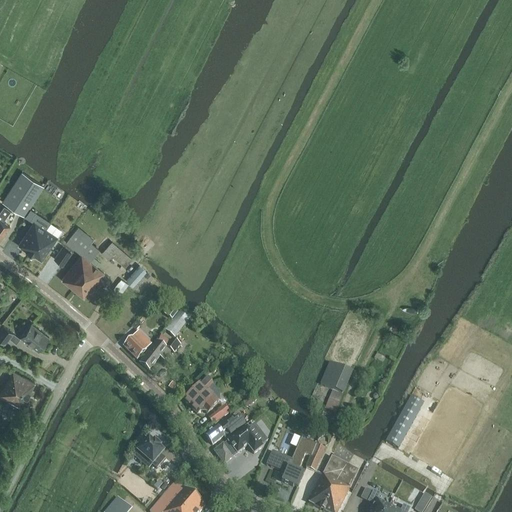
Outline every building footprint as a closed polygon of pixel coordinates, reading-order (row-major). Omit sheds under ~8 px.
[(22,172),(3,202),(24,216),(44,186),(22,172)] [(2,223),(9,211),(2,207),(0,211),(0,240),(9,227),(2,223)] [(31,209),(26,217),(31,220),(36,213),(31,209)] [(19,245),(18,245),(26,250),(25,251),(30,254),(46,229),(34,222),(26,234),(19,245)] [(94,240),(78,226),(65,242),(80,254),(61,278),(84,297),(103,274),(90,263),(100,250),(91,243),(94,240)] [(46,229),(30,254),(34,257),(34,256),(42,261),(42,260),(58,237),(46,229)] [(125,268),(132,259),(112,241),(101,253),(109,260),(112,256),(125,268)] [(62,247),(54,259),(63,265),(71,253),(62,247)] [(140,266),(126,281),(133,286),(143,274),(146,271),(140,266)] [(108,303),(105,307),(109,310),(114,304),(129,285),(121,279),(113,289),(117,293),(109,303),(108,303)] [(172,306),(164,315),(172,321),(179,312),(183,308),(176,302),(175,301),(172,306)] [(164,331),(175,338),(188,322),(189,321),(179,313),(178,314),(164,331)] [(21,337),(39,351),(49,337),(31,324),(21,337)] [(17,344),(22,338),(4,325),(0,329),(0,341),(5,345),(10,338),(17,344)] [(132,337),(123,346),(137,360),(146,350),(145,350),(150,345),(138,332),(133,338),(132,337)] [(150,370),(159,357),(164,361),(170,353),(173,355),(179,347),(171,341),(169,344),(160,337),(156,342),(155,342),(140,363),(150,370)] [(343,394),(352,372),(330,363),(321,385),(333,390),(323,414),(333,419),(343,394)] [(0,395),(22,407),(35,383),(13,371),(0,394),(0,395)] [(184,400),(191,407),(213,385),(206,378),(201,383),(184,400)] [(173,382),(168,387),(174,391),(178,386),(173,382)] [(219,391),(213,385),(191,407),(197,414),(204,407),(208,412),(219,401),(219,391)] [(252,396),(247,400),(251,405),(256,401),(252,396)] [(208,419),(212,424),(213,426),(230,413),(225,407),(208,419)] [(405,407),(386,442),(398,449),(418,414),(405,407)] [(209,445),(221,435),(225,441),(244,426),(237,417),(218,432),(213,426),(202,435),(209,445)] [(247,427),(224,446),(233,458),(248,447),(254,455),(263,448),(249,430),(255,425),(254,425),(249,429),(247,427)] [(270,452),(264,466),(284,475),(281,483),(291,487),(299,490),(305,475),(298,472),(305,455),(311,457),(316,445),(301,439),(291,461),(270,452)] [(160,455),(162,452),(158,448),(159,447),(156,444),(154,442),(152,444),(148,440),(138,452),(144,458),(140,463),(148,469),(152,465),(156,469),(164,459),(160,455)] [(223,445),(214,452),(224,465),(233,458),(224,446),(223,445)] [(311,457),(306,468),(315,472),(325,449),(316,445),(311,457)] [(326,511),(337,511),(359,471),(332,457),(309,503),(326,511)] [(150,511),(200,511),(205,506),(176,482),(150,511)] [(366,489),(361,498),(368,502),(373,492),(366,489)] [(374,505),(370,511),(385,511),(389,505),(377,499),(380,494),(374,491),(373,492),(368,502),(374,505)] [(117,497),(104,511),(128,511),(131,509),(117,497)] [(423,497),(415,510),(417,511),(423,511),(430,502),(423,497)]
